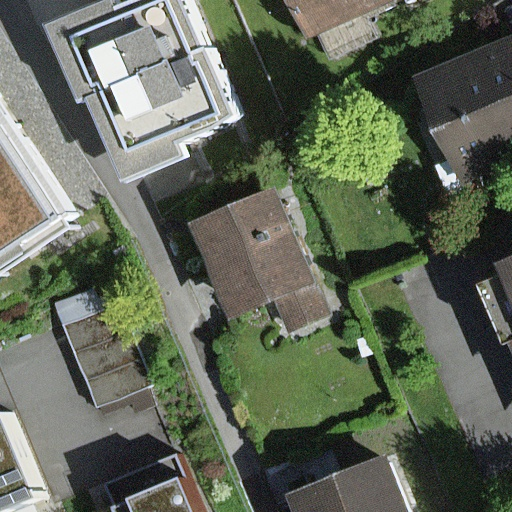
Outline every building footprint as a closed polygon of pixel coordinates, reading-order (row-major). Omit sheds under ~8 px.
[(241,49),(221,0),(137,0),(82,22),(114,100),(241,49)] [(368,0),(291,0),(303,27),(368,0)] [(267,116),(241,49),(114,100),(141,167),(267,116)] [(511,54),(421,91),(461,189),(511,168),(511,54)] [(2,84),(0,85),(0,243),(70,205),(2,84)] [(327,301),(281,186),(194,221),(230,308),(274,290),(285,318),(327,301)] [(511,255),(495,262),(511,308),(511,255)] [(112,401),(165,378),(131,300),(78,323),(112,401)] [(23,421),(0,430),(0,511),(34,511),(57,503),(23,421)] [(402,511),(381,455),(286,490),(294,511),(402,511)] [(117,511),(186,511),(170,468),(110,491),(117,511)]
